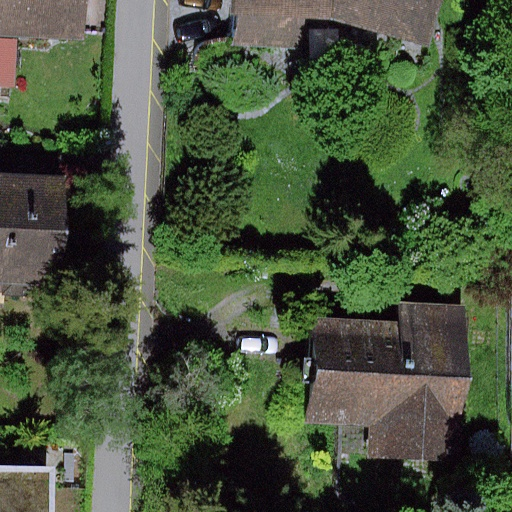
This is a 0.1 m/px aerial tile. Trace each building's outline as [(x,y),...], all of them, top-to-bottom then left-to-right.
[(92,24),(92,0),(2,0),(2,22),(92,24)] [(417,27),(417,0),(220,0),(220,24),(417,27)] [(0,275),(67,277),(70,183),(0,180),(0,275)] [(465,453),(473,306),(410,303),(408,340),(322,336),(318,412),(403,417),(401,450),(465,453)] [(0,511),(48,511),(49,465),(0,464),(0,511)]
